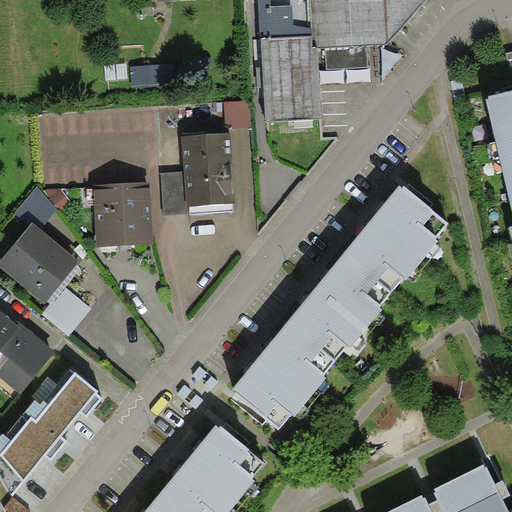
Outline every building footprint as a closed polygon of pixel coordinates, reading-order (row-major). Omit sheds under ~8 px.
[(258,0),(261,50),(320,48),(383,45),(423,0),(258,0)] [(263,120),(323,117),(320,48),(261,50),(263,120)] [(511,91),(487,97),(508,185),(511,184),(511,91)] [(183,172),(162,173),(163,215),(187,214),(186,205),(228,204),(225,126),(182,128),(183,172)] [(146,179),(94,180),(96,246),(148,245),(146,179)] [(399,263),(413,275),(447,233),(433,222),(442,212),(404,180),(227,390),(265,422),(288,395),(304,407),(337,366),(322,354),(345,327),(362,341),(395,300),(379,287),(399,263)] [(36,184),(16,200),(34,223),(54,208),(36,184)] [(76,259),(32,223),(0,261),(0,266),(41,301),(76,259)] [(0,375),(16,389),(51,346),(0,304),(0,375)] [(101,409),(79,390),(1,484),(23,503),(101,409)] [(202,511),(215,497),(231,509),(264,468),(249,456),(257,446),(223,418),(145,511),(202,511)] [(510,511),(500,490),(507,487),(501,474),(494,477),(486,459),(436,482),(441,491),(430,496),(426,488),(375,511),(510,511)]
